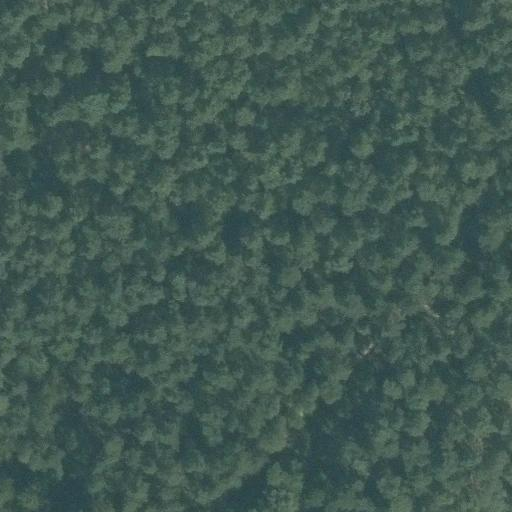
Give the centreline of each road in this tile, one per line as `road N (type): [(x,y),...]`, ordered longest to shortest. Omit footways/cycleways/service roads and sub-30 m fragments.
road 1 (track): [(511,390),(494,364),(259,151),(48,0)]
road 2 (track): [(511,97),(465,210),(414,295),(202,511)]
